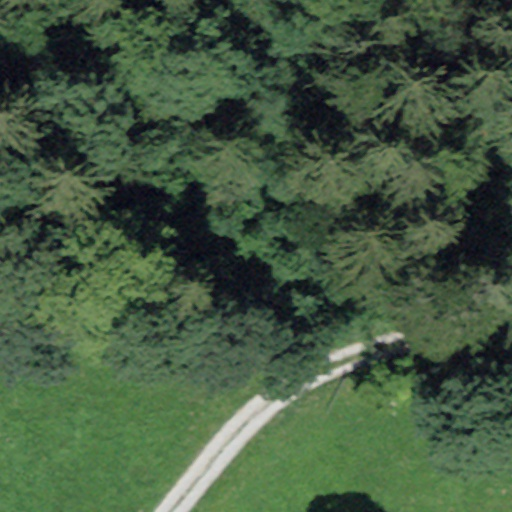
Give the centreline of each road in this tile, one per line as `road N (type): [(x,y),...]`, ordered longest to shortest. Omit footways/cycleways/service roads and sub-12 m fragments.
road 1 (track): [(172,511),(274,401),(381,341)]
road 2 (track): [(381,341),(511,306)]
